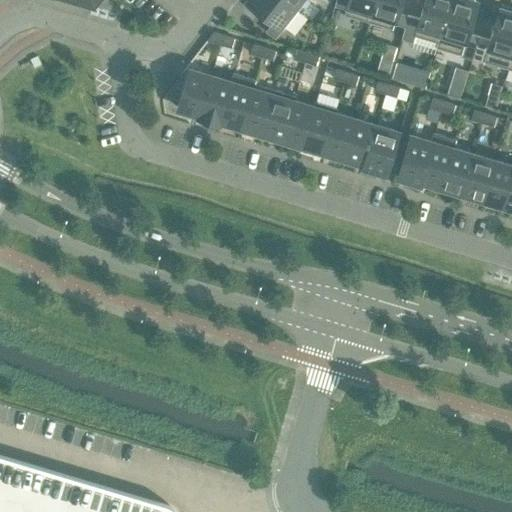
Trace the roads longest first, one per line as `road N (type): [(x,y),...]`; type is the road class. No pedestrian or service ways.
road 1 (residential): [(511,259),(131,141),(120,46)]
road 2 (tertiary): [(345,291),(95,214),(0,167)]
road 3 (tertiary): [(0,212),(79,253),(331,332)]
road 4 (unknown): [(210,476),(0,416)]
road 5 (unclassified): [(331,332),(291,474),(293,499),(307,511)]
road 6 (tertiary): [(331,332),(511,385)]
road 7 (tertiary): [(511,340),(345,291)]
road 8 (residential): [(0,35),(14,21),(50,21),(120,46)]
